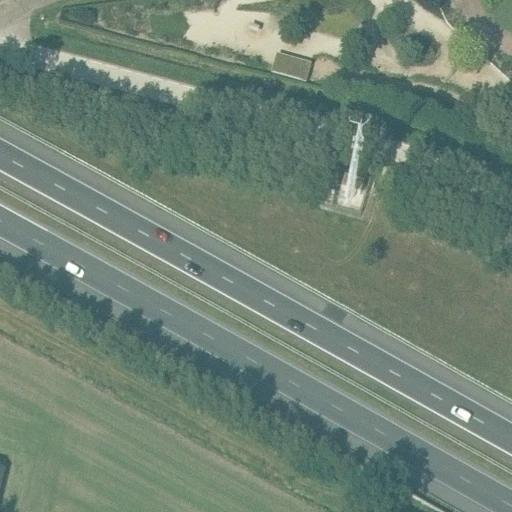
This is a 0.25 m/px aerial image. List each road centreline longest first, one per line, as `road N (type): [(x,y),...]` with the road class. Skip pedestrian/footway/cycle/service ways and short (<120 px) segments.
road 1 (motorway): [(0,223),(511,509)]
road 2 (motorway): [(511,439),(0,155)]
road 3 (unclassified): [(511,201),(385,151),(0,50)]
